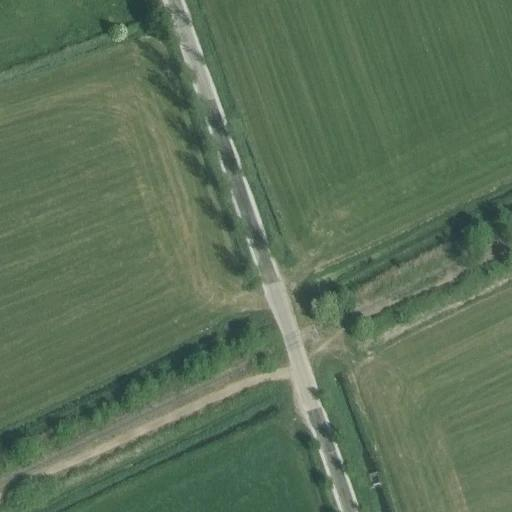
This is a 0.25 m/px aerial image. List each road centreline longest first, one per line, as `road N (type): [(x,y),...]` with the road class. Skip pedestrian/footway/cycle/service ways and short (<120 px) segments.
road 1 (unclassified): [(349,511),(174,0)]
road 2 (track): [(299,363),(0,503)]
